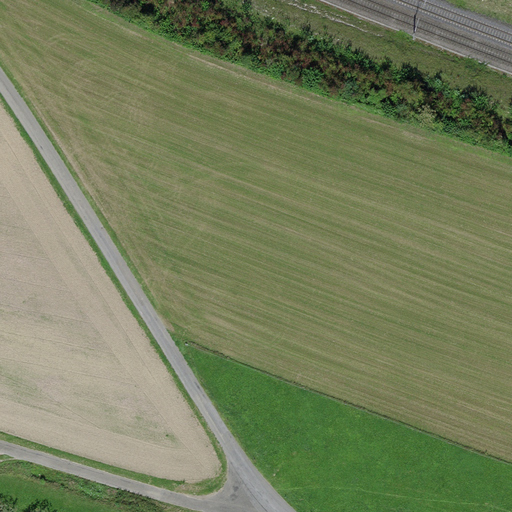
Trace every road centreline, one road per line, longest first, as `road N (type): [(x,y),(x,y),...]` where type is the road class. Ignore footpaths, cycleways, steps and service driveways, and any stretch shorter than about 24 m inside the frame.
road 1 (residential): [(0,81),(278,511)]
road 2 (track): [(0,445),(236,511)]
